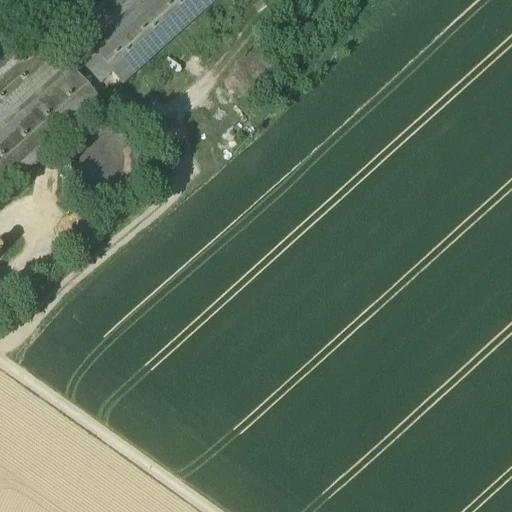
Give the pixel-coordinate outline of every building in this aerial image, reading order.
[(82,0),(61,19),(85,45),(90,51),(146,0),(82,0)] [(85,45),(63,64),(68,71),(73,76),(74,75),(75,76),(86,66),(104,86),(114,78),(95,56),(158,0),(146,0),(90,51),(85,45)] [(158,0),(95,56),(114,78),(123,88),(222,0),(158,0)] [(40,38),(0,73),(0,131),(68,71),(63,64),(40,38)] [(73,76),(0,141),(0,198),(102,107),(75,76),(74,75),(73,76)] [(142,183),(144,169),(141,155),(133,143),(122,135),(108,133),(94,136),(82,144),(74,155),(72,169),(75,183),(83,195),(94,203),(108,205),(122,202),(134,194),(142,183)]
